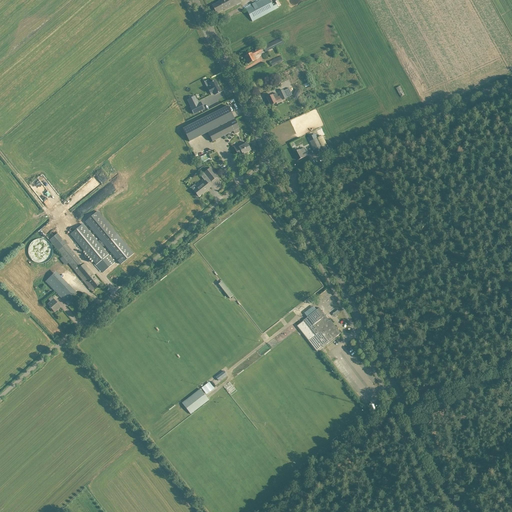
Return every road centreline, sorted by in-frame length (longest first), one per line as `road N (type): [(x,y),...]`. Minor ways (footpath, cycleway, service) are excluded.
road 1 (tertiary): [(457,511),(289,181)]
road 2 (unclassified): [(0,395),(275,154)]
road 3 (unclassified): [(289,181),(511,81)]
road 4 (tertiary): [(275,154),(195,0)]
road 5 (track): [(511,241),(443,134)]
